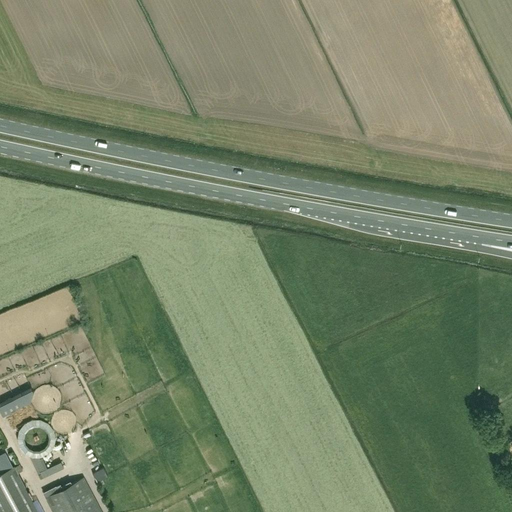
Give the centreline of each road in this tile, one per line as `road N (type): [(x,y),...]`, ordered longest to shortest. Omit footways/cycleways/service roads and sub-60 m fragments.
road 1 (primary): [(511,221),(0,125)]
road 2 (primary): [(0,146),(488,238)]
